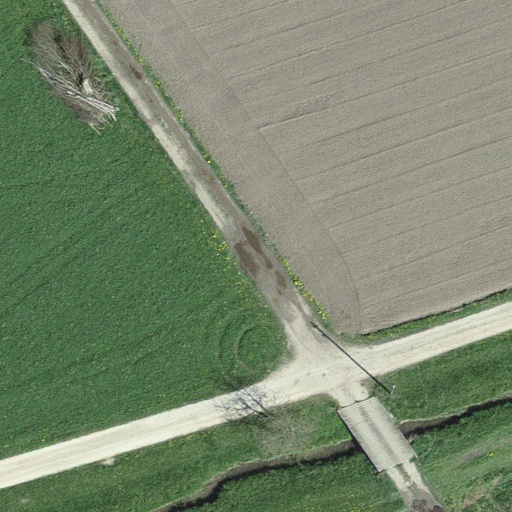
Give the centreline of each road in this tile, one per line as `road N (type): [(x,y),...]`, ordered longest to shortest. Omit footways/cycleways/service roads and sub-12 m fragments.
road 1 (track): [(71,0),(439,511)]
road 2 (track): [(0,476),(511,309)]
